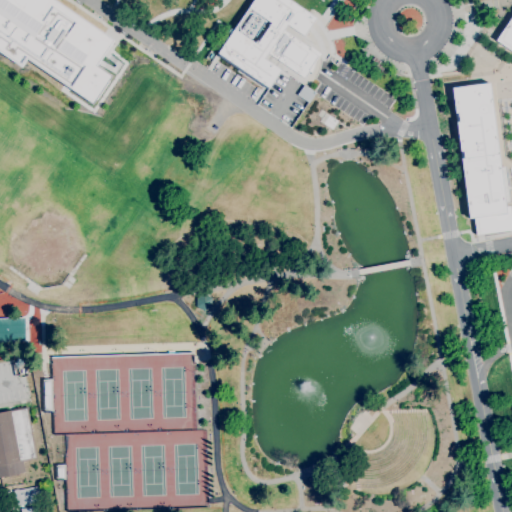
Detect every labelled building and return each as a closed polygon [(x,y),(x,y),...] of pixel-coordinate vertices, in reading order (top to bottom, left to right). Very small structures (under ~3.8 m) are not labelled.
[(58,0),(114,38),(97,63),(112,73),(94,100),(27,54),(22,61),(0,46),(0,0),(58,0)] [(269,88),(218,53),(254,0),(288,0),(316,19),(304,36),(287,25),(283,30),(309,48),(310,47),(319,53),(308,70),(309,71),(304,78),(268,53),(264,59),(280,70),(269,88)] [(511,51),(495,39),(511,13),(511,51)] [(292,77),(295,73),(268,55),(265,59),(292,77)] [(385,73),(370,62),(374,57),(389,68),(385,73)] [(452,86),(490,81),(501,164),(506,164),(511,212),(511,229),(476,234),(474,215),(469,216),(452,86)] [(204,292),(196,295),(195,305),(203,310),(211,305),(211,297),(204,292)] [(0,341),(0,319),(21,319),(22,341),(0,341)] [(0,476),(0,411),(10,410),(26,407),(37,459),(23,462),(25,472),(0,476)] [(355,490),(375,494),(394,491),(413,483),(424,471),(430,459),(434,442),(434,428),(427,407),(383,409),(352,444),(355,490)] [(21,506),(20,504),(12,505),(10,491),(38,486),(41,499),(29,501),(30,504),(26,505),(26,506),(21,506)]
